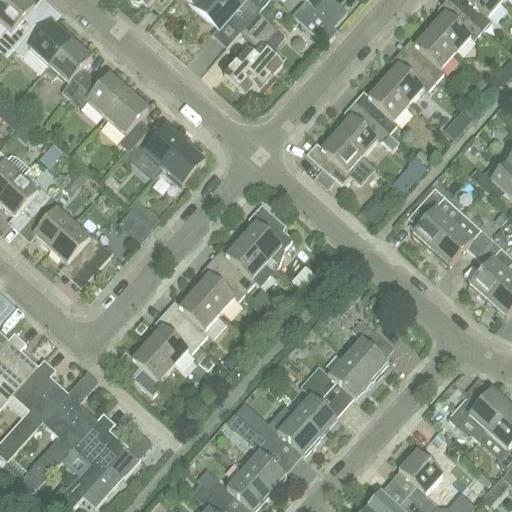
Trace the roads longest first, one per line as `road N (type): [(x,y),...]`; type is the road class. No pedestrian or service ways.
road 1 (residential): [(0,273),(56,323),(85,338),(97,333),(258,157)]
road 2 (residential): [(258,157),(460,344)]
road 3 (residential): [(78,0),(258,157)]
road 4 (residential): [(309,511),(460,344)]
road 5 (residential): [(258,157),(394,0)]
